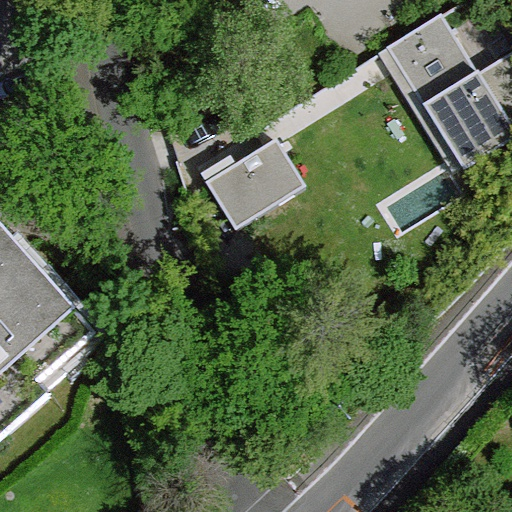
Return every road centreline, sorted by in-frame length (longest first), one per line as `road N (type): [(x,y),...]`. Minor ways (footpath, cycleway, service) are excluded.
road 1 (residential): [(248,511),(138,188),(104,0)]
road 2 (tertiary): [(331,511),(511,320)]
road 3 (unknown): [(119,82),(263,0)]
